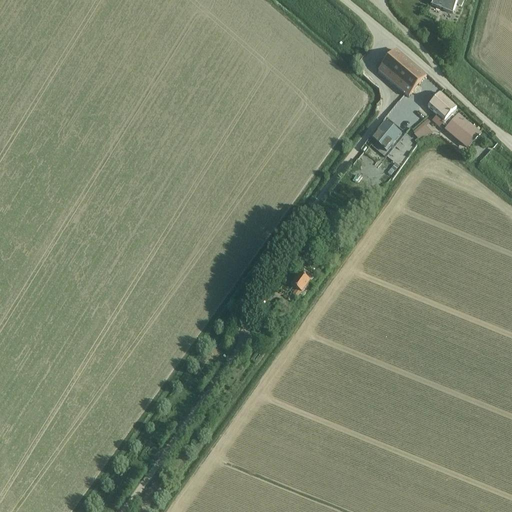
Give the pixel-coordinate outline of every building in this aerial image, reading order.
[(452,15),(456,6),(461,8),(464,1),(461,0),(433,0),(431,6),(452,15)] [(395,51),(378,72),(409,98),(426,78),(395,51)] [(442,125),(448,129),(445,132),(467,150),(480,134),(458,116),(455,120),(451,116),(456,110),(440,95),(427,108),(437,117),(432,123),(439,129),(442,125)] [(386,122),(372,139),(386,151),(401,134),(386,122)] [(410,137),(402,148),(412,155),(419,144),(410,137)] [(304,271),(300,276),(299,275),(291,287),(296,291),(292,296),(297,300),(303,292),(310,282),(313,277),(304,271)] [(286,315),(291,307),(295,310),(298,307),(292,302),(289,306),(281,300),(276,308),(284,314),(286,315)]
